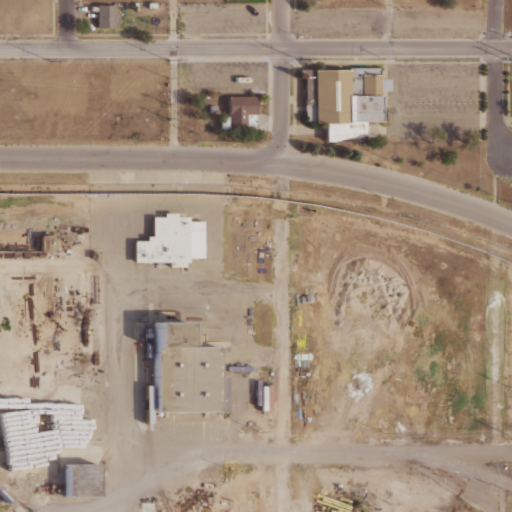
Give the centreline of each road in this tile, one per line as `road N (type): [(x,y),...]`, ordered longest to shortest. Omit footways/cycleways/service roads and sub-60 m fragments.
road 1 (residential): [(0,157),(179,158),(329,171),(511,224)]
road 2 (residential): [(0,47),(494,46)]
road 3 (residential): [(281,0),(282,165)]
